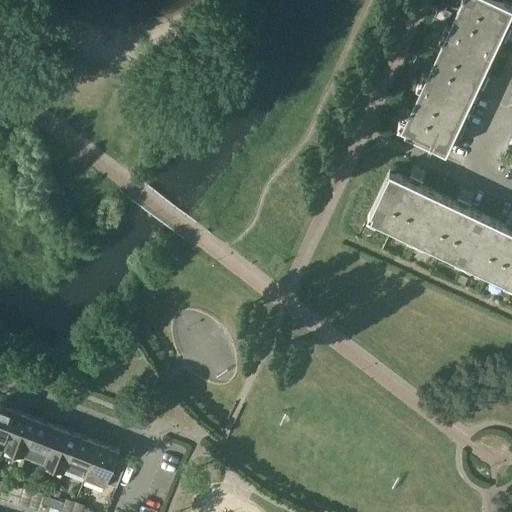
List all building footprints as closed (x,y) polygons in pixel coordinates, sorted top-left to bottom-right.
[(443,31),(492,54),(500,36),(505,38),(505,39),(511,42),(511,41),(511,26),(510,26),(506,24),(511,10),(511,4),(503,0),(462,0),(451,25),(447,23),(443,31)] [(483,72),(492,54),(443,31),(439,39),(443,41),(428,73),(424,71),(420,79),(469,102),(478,83),(483,85),(482,86),(489,90),(496,77),(488,73),(488,74),(483,72)] [(461,120),(469,102),(420,79),(416,87),(421,89),(406,121),(401,119),(397,127),(412,134),(410,139),(444,155),(455,131),(460,133),(460,134),(467,138),(473,125),(466,121),(465,122),(461,120)] [(415,241),(438,192),(420,184),(422,179),(423,179),(427,172),(414,166),(410,173),(411,174),(409,178),(390,169),(367,218),(376,222),(378,218),(410,233),(408,237),(415,241)] [(464,264),(487,215),(468,206),(470,201),(471,202),(475,194),(462,188),(458,196),(459,196),(457,201),(438,192),(415,241),(423,245),(425,240),(458,256),(456,260),(464,264)] [(511,286),(511,284),(511,211),(510,211),(506,218),(507,219),(505,223),(487,215),(464,264),(472,267),(474,263),(506,278),(503,282),(511,286)] [(461,273),(457,281),(465,285),(468,277),(461,273)] [(18,409),(0,402),(0,442),(5,444),(18,409)] [(38,417),(18,409),(5,444),(25,452),(38,417)] [(58,425),(38,417),(25,452),(45,460),(58,425)] [(45,460),(66,468),(79,433),(58,425),(45,460)] [(98,440),(79,433),(66,468),(85,475),(98,440)] [(120,448),(98,440),(85,475),(106,484),(107,481),(117,485),(127,462),(116,458),(120,448)] [(0,496),(8,499),(13,484),(4,481),(0,491),(0,496)] [(18,502),(21,495),(23,487),(13,484),(8,499),(18,502)] [(42,502),(52,505),(55,497),(45,494),(42,502)] [(55,497),(52,505),(61,509),(64,500),(55,497)]
